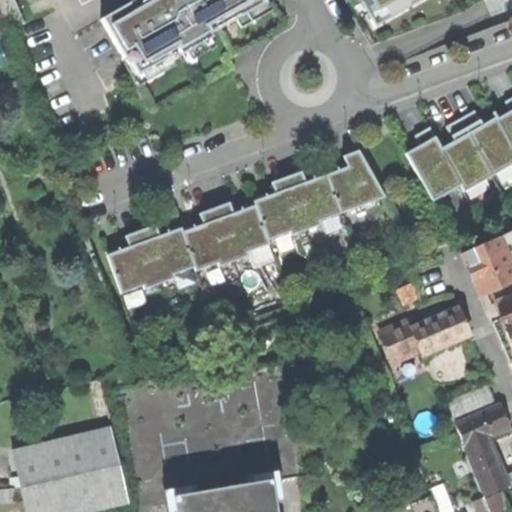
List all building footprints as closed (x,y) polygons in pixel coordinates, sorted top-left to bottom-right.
[(127,61),(135,76),(168,57),(170,61),(210,38),(208,34),(261,5),(257,0),(141,0),(128,8),(126,4),(99,19),(124,63),(127,61)] [(342,0),(354,20),(365,14),(357,0),(342,0)] [(357,0),(365,14),(372,27),(420,0),(357,0)] [(407,158),(432,202),(459,187),(462,193),(511,164),(511,96),(503,102),(511,116),(505,120),(499,123),(496,117),(488,121),(481,125),(473,111),(445,126),(453,141),(446,145),(440,148),(429,127),(413,136),(421,150),(415,154),(407,158)] [(121,251),(112,255),(126,292),(144,285),(146,289),(171,279),(170,276),(195,267),(197,271),(219,263),(221,268),(247,258),(246,254),(271,245),(269,240),(293,231),(295,235),(319,226),(318,222),(385,198),(359,152),(344,158),(348,169),(337,173),(318,180),(306,184),(302,172),(270,183),(274,194),(264,198),(253,202),(255,208),(245,212),(234,216),(229,204),(201,215),(205,226),(192,231),(180,235),(178,231),(169,235),(158,239),(154,227),(126,237),(130,248),(121,251)] [(473,280),(480,295),(511,279),(511,267),(502,247),(511,242),(511,244),(511,230),(461,255),(473,280)] [(511,295),(494,302),(500,318),(511,313),(511,295)] [(410,328),(421,354),(469,334),(462,320),(457,307),(410,328)] [(507,339),(511,352),(511,313),(500,318),(507,339)] [(393,397),(427,384),(410,339),(398,344),(391,347),(376,352),(393,397)] [(132,511),(172,511),(170,496),(269,479),(269,481),(300,476),(281,359),(111,388),(132,511)] [(445,371),(449,383),(464,377),(459,366),(445,371)] [(466,412),(494,400),(487,384),(459,396),(466,412)] [(499,403),(455,422),(465,446),(487,437),(509,428),(504,415),(499,403)] [(80,511),(126,501),(108,427),(11,451),(26,511),(80,511)] [(492,447),(487,437),(465,446),(469,456),(492,447)] [(501,470),(492,447),(469,456),(485,494),(507,485),(501,470)] [(507,485),(511,484),(511,467),(511,466),(501,470),(507,485)] [(269,479),(170,496),(172,511),(274,511),(269,481),(269,479)] [(429,491),(436,510),(436,511),(448,511),(453,510),(443,485),(429,491)] [(508,511),(501,492),(486,499),(491,511),(508,511)] [(471,502),(475,511),(489,511),(484,497),(471,502)]
